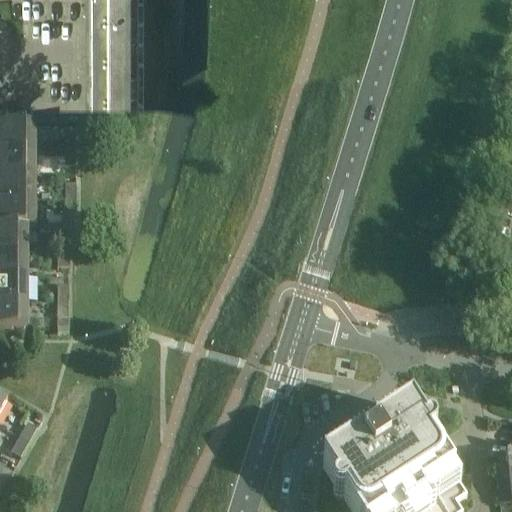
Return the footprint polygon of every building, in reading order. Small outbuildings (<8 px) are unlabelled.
[(90,111),(141,111),(141,0),(90,0),(90,110),(90,111)] [(0,153),(36,154),(36,127),(0,127),(0,153)] [(64,154),(75,154),(75,137),(64,137),(64,154)] [(36,154),(0,153),(0,178),(36,179),(36,154)] [(64,170),(75,170),(75,154),(64,154),(64,170)] [(36,179),(0,178),(0,204),(36,204),(36,179)] [(75,187),(64,187),(64,204),(75,204),(75,187)] [(0,204),(0,229),(27,229),(27,230),(28,230),(36,230),(36,204),(0,204)] [(75,204),(64,204),(64,220),(75,221),(75,204)] [(0,254),(28,255),(28,230),(27,230),(27,229),(0,229),(0,254)] [(57,255),(67,255),(67,238),(56,238),(57,255)] [(28,255),(0,254),(0,280),(28,280),(28,255)] [(57,271),(67,271),(67,255),(57,255),(57,271)] [(28,280),(0,280),(0,305),(28,305),(28,280)] [(56,306),(67,306),(67,289),(56,289),(56,306)] [(0,331),(28,332),(28,305),(0,305),(0,331)] [(67,306),(56,306),(56,322),(67,322),(67,306)] [(341,503),(343,502),(349,511),(458,511),(455,506),(466,499),(432,446),(434,444),(435,441),(435,439),(434,436),(432,434),(430,433),(427,433),(425,434),(411,413),(373,437),(369,430),(355,439),(359,446),(322,469),(336,491),(334,492),(333,495),(332,497),(334,500),(336,502),(338,503),(341,503)] [(19,441),(29,446),(37,432),(27,427),(19,441)] [(29,446),(19,441),(11,456),(20,461),(29,446)] [(511,462),(505,463),(506,473),(494,474),(498,506),(511,504),(511,511),(511,462)] [(0,475),(0,487),(4,490),(12,477),(2,471),(0,475)]
